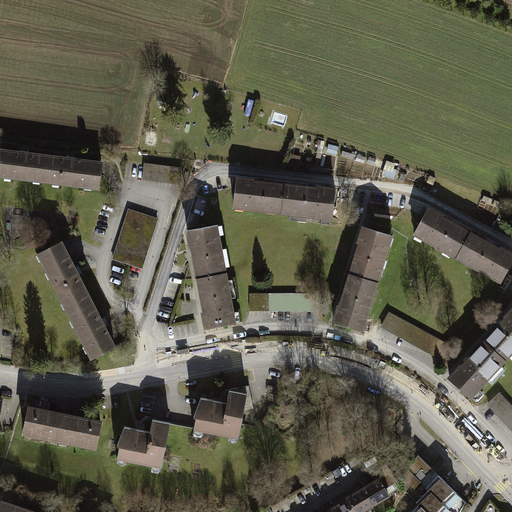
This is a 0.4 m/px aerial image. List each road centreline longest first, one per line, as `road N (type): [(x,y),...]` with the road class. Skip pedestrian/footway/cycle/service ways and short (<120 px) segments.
road 1 (residential): [(511,246),(409,191),(199,167),(152,318),(147,378)]
road 2 (residential): [(147,378),(274,354),(342,362),(424,404),(496,477)]
road 3 (residential): [(0,378),(77,387),(147,378)]
